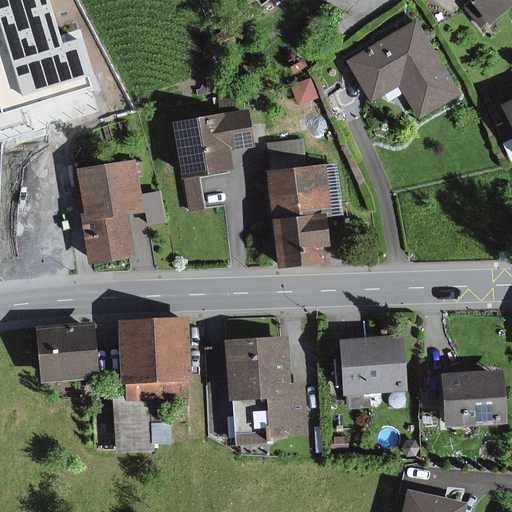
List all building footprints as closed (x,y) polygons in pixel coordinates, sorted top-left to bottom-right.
[(0,0),(0,108),(1,113),(91,85),(78,42),(62,46),(47,0),(0,0)] [(511,0),(470,0),(473,3),(468,7),(486,29),(511,6),(511,0)] [(438,40),(435,41),(417,13),(348,56),(372,95),(403,76),(425,116),(467,92),(438,40)] [(253,110),(173,124),(183,182),(234,173),(230,150),(259,145),(253,110)] [(304,136),(271,140),(272,154),(306,150),(304,136)] [(136,162),(68,173),(84,262),(136,253),(130,214),(144,211),(136,162)] [(324,167),(267,170),(274,269),(330,266),(326,214),(324,167)] [(188,318),(118,320),(120,401),(190,399),(188,318)] [(31,327),(33,347),(37,385),(103,378),(96,320),(31,327)] [(296,332),(211,343),(223,443),(309,432),(296,332)] [(405,339),(336,343),(339,395),(408,391),(405,339)] [(503,366),(436,374),(442,424),(509,416),(503,366)] [(405,490),(403,501),(401,511),(468,511),(470,503),(405,490)]
